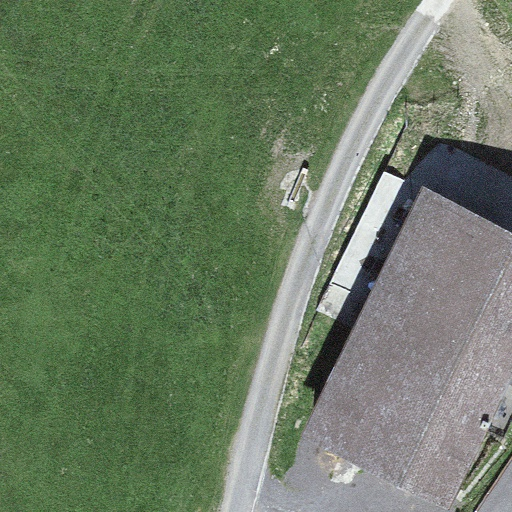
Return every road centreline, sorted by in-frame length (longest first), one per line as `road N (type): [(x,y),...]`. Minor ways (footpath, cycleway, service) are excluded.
road 1 (track): [(455,0),(326,205),(238,511)]
road 2 (track): [(428,35),(511,140)]
